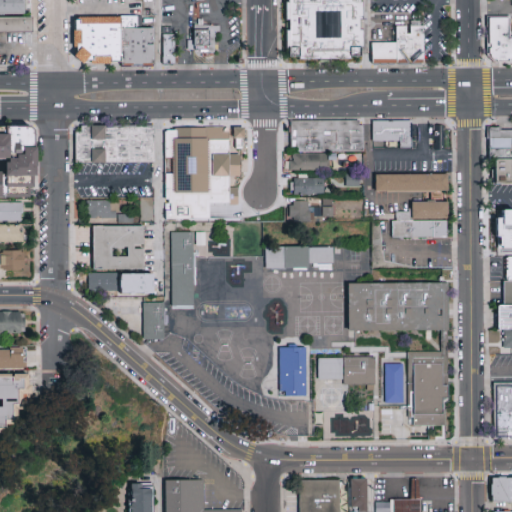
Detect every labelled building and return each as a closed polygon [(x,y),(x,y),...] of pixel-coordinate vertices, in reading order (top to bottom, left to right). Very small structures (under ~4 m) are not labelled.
[(0,0),(0,14),(26,14),(26,0),(0,0)] [(290,0),(291,61),(363,60),(360,0),(290,0)] [(0,30),(30,30),(30,16),(0,16),(0,30)] [(489,19),(510,19),(510,38),(511,38),(511,61),(494,61),(487,55),(489,19)] [(397,62),(396,46),(396,28),(410,29),(412,24),(423,24),(423,30),(424,61),(397,62)] [(122,63),(115,68),(115,71),(86,72),(77,66),(77,25),(122,25),(122,63)] [(218,49),(218,58),(208,58),(208,54),(195,54),(195,29),(215,28),(216,48),(218,49)] [(122,63),(122,29),(155,29),(156,63),(122,63)] [(178,65),(165,65),(164,39),(178,39),(178,65)] [(396,46),(397,62),(371,62),(371,46),(396,46)] [(291,121),(291,146),(295,146),(295,149),(362,149),(362,124),(357,124),(357,121),(291,121)] [(410,122),(412,148),(396,149),(396,142),(373,143),(372,123),(410,122)] [(0,153),(4,153),(4,160),(0,160),(0,194),(26,194),(26,187),(32,187),(32,131),(26,123),(0,123),(0,153)] [(431,126),(431,148),(442,149),(440,127),(431,126)] [(147,128),(147,163),(76,162),(77,135),(81,135),(81,127),(147,128)] [(240,127),(240,160),(166,161),(166,132),(190,132),(191,128),(191,127),(240,127)] [(511,158),(488,158),(488,128),(498,128),(498,131),(511,130),(511,158)] [(288,161),(288,170),(326,169),(325,153),(292,154),(292,161),(288,161)] [(511,191),(499,192),(499,166),(511,165),(511,191)] [(344,175),(345,185),(358,185),(358,174),(344,175)] [(373,192),(445,192),(445,174),(373,174),(373,192)] [(322,195),(322,178),(288,178),(288,195),(322,195)] [(333,197),(322,197),(322,215),(333,215),(333,197)] [(412,199),(412,217),(448,217),(448,199),(412,199)] [(117,219),(117,200),(86,200),(86,219),(117,219)] [(318,200),(287,200),(287,220),(330,220),(330,208),(318,208),(318,200)] [(0,222),(21,222),(21,202),(0,202),(0,222)] [(511,206),(502,206),(502,213),(497,213),(497,247),(511,246),(511,206)] [(450,209),(451,243),(394,242),(394,224),(415,224),(415,209),(450,209)] [(21,225),(0,225),(0,243),(21,243),(21,225)] [(89,225),(89,269),(142,269),(142,225),(89,225)] [(195,243),(205,243),(205,230),(196,230),(195,243)] [(187,308),(172,308),(170,236),(196,236),(196,308),(187,308)] [(511,257),(504,257),(503,237),(511,237),(511,257)] [(263,247),(263,269),(331,269),(331,247),(263,247)] [(23,251),(0,251),(0,270),(23,270),(23,251)] [(87,274),(87,291),(115,291),(115,274),(87,274)] [(349,334),(349,286),(441,286),(441,334),(349,334)] [(166,345),(144,345),(146,308),(166,308),(166,345)] [(23,311),(0,311),(0,333),(23,333),(23,311)] [(511,314),(511,339),(501,339),(501,314),(511,314)] [(277,396),(305,396),(305,347),(277,347),(277,396)] [(0,348),(0,368),(22,368),(22,348),(0,348)] [(450,357),(451,404),(447,404),(448,430),(414,431),(414,423),(410,423),(409,363),(376,363),(377,388),(347,389),(347,385),(320,385),(320,363),(369,362),(369,356),(450,357)] [(400,402),(400,364),(383,364),(383,402),(400,402)] [(0,374),(0,438),(2,438),(2,422),(14,422),(14,409),(21,409),(20,395),(27,395),(26,374),(0,374)] [(511,442),(498,443),(497,388),(511,387),(511,442)] [(364,511),(348,511),(348,479),(364,478),(364,511)] [(377,501),(376,511),(418,511),(418,478),(410,478),(410,499),(387,499),(387,501),(377,501)] [(511,501),(511,478),(489,478),(489,501),(511,501)] [(298,511),(298,481),(342,480),(342,511),(298,511)] [(165,511),(165,484),(202,483),(202,511),(240,509),(240,511),(165,511)] [(151,511),(151,484),(126,484),(126,511),(151,511)]
